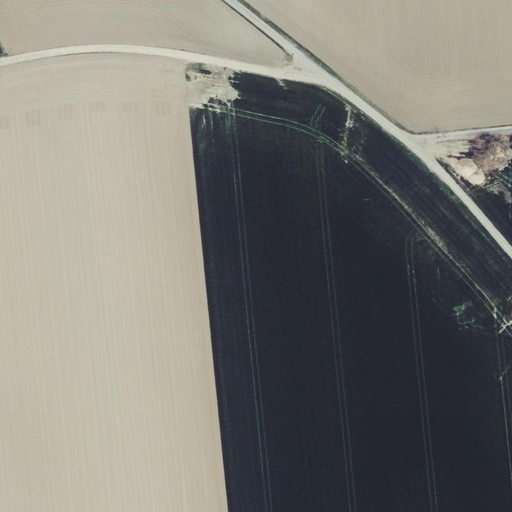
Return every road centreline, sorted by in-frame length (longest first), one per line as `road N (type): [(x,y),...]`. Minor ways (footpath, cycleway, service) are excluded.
road 1 (unclassified): [(229,0),(407,140),(511,253)]
road 2 (track): [(0,62),(160,52),(332,81)]
